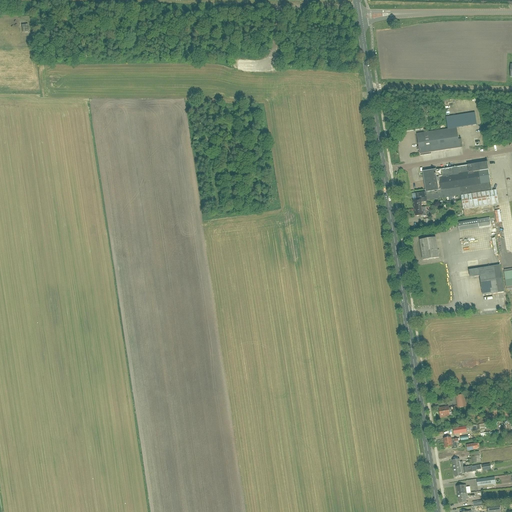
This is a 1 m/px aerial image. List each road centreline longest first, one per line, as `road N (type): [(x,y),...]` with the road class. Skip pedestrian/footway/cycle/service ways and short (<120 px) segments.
road 1 (secondary): [(437,511),(359,21)]
road 2 (track): [(370,88),(511,88)]
